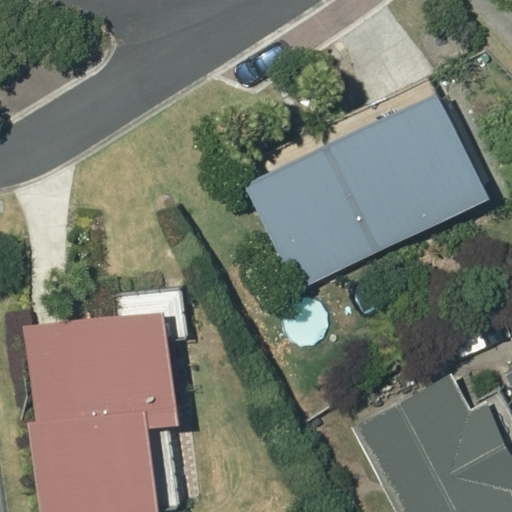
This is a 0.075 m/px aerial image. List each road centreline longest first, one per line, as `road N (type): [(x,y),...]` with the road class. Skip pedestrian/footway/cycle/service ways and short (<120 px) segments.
road 1 (residential): [(0,159),(204,42)]
road 2 (residential): [(204,42),(55,0)]
